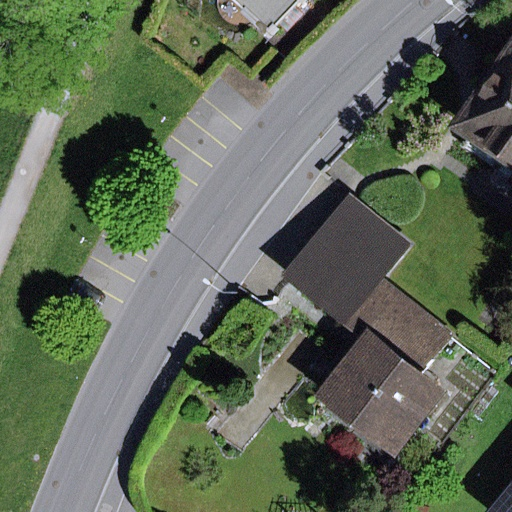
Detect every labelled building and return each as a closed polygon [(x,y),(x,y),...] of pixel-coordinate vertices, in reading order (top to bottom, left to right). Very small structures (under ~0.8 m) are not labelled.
[(239,0),(275,33),(305,0),(239,0)] [(498,66),(483,87),(496,97),(511,75),(498,66)] [(511,73),(511,75),(496,97),(476,125),(511,150),(511,73)] [(511,179),(511,150),(476,125),(462,145),(511,179)] [(382,281),(411,245),(355,201),(322,243),(378,287),(382,281)] [(378,287),(322,243),(298,274),(352,316),(360,306),(389,330),(433,364),(454,338),(382,281),(378,287)] [(424,375),(433,364),(389,330),(380,341),(424,375)] [(380,341),(337,395),(403,447),(446,393),(424,375),(380,341)]
